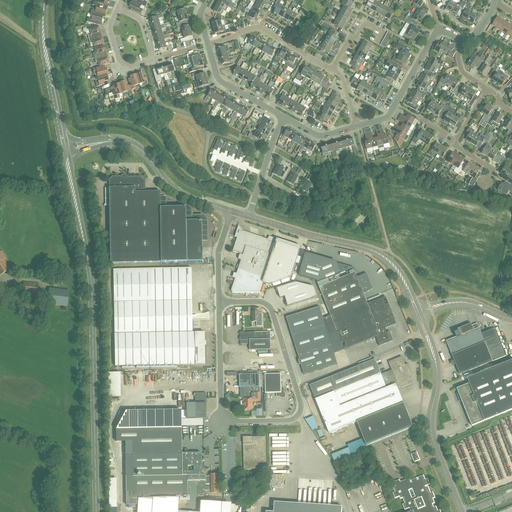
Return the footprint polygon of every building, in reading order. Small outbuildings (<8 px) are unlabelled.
[(263,7),(251,0),(250,1),(256,5),(254,8),(262,12),(264,10),(262,9),(263,7)] [(353,4),(344,0),(342,5),(344,6),(345,6),(353,11),(354,9),(351,7),(353,4)] [(369,0),(366,7),(369,9),(368,11),(370,12),(376,0),(377,1),(377,0),(374,0),(374,1),(372,0),(369,0)] [(376,2),(377,1),(376,0),(370,12),(371,13),(372,11),(375,12),(380,4),(376,2)] [(448,0),(447,1),(450,2),(446,9),(451,13),(456,4),(452,1),(453,0),(448,0)] [(456,4),(451,13),(457,16),(459,12),(461,14),(463,11),(466,4),(462,2),(462,3),(458,1),(458,0),(456,4)] [(466,4),(463,11),(465,12),(461,18),(467,21),(472,12),(474,8),(470,6),(471,4),(470,3),(470,1),(468,0),(466,4)] [(145,7),(137,3),(136,3),(133,1),(130,7),(132,8),(130,11),(141,16),(145,7)] [(219,1),(216,6),(224,11),(226,12),(229,7),(232,9),(233,7),(224,1),(223,4),(219,1)] [(274,7),(276,9),(274,13),(277,15),(276,17),(278,18),(284,6),(283,6),(279,4),(280,2),(277,1),(274,7)] [(380,4),(375,12),(379,14),(377,16),(379,17),(385,6),(386,6),(388,3),(386,2),(384,6),(380,4)] [(283,6),(284,6),(278,18),(279,19),(280,17),(284,18),(288,10),(285,8),(287,4),(285,3),(283,6)] [(424,10),(421,8),(414,4),(412,7),(416,9),(413,13),(415,15),(423,19),(426,14),(423,12),(424,10)] [(96,6),(96,10),(93,9),(91,10),(90,14),(93,15),(93,14),(99,16),(99,14),(101,13),(105,14),(105,12),(107,12),(106,10),(106,8),(101,7),(96,6)] [(224,11),(216,6),(213,11),(217,13),(215,17),(222,18),(225,19),(225,16),(222,16),(221,15),(224,11)] [(343,10),(341,9),(341,10),(352,17),(353,15),(351,14),(353,11),(345,6),(344,6),(343,10)] [(386,7),(386,6),(385,6),(379,17),(381,18),(382,16),(385,18),(389,9),(386,7)] [(262,12),(254,8),(253,11),(247,7),(246,9),(258,16),(259,14),(261,15),(262,12)] [(338,7),(337,9),(341,12),(339,15),(347,20),(349,17),(351,18),(352,17),(341,10),(341,9),(338,7)] [(179,17),(187,14),(185,9),(180,11),(179,8),(171,10),(172,13),(177,12),(179,17)] [(288,10),(284,18),(287,20),(285,22),(287,23),(293,12),(295,12),(296,9),(294,8),(292,12),(288,10)] [(258,16),(246,9),(245,11),(251,14),(249,17),(257,22),(258,19),(257,18),(258,16)] [(394,12),(389,9),(385,18),(388,19),(387,21),(389,22),(394,12)] [(293,12),(287,23),(289,24),(290,22),(293,24),(298,15),(294,13),(295,12),(293,12)] [(476,14),(472,12),(467,21),(473,24),(473,23),(476,24),(479,18),(480,19),(483,14),(482,13),(481,14),(477,12),(476,14)] [(93,14),(93,15),(92,18),(90,17),(87,19),(86,22),(95,24),(96,22),(97,21),(101,23),(102,21),(103,20),(102,19),(103,17),(99,16),(93,14)] [(187,14),(179,17),(180,22),(176,23),(177,26),(184,24),(183,21),(188,20),(187,14)] [(151,21),(150,22),(151,24),(159,22),(158,19),(163,17),(163,15),(159,16),(151,19),(151,21)] [(337,19),(336,18),(336,20),(347,26),(348,24),(346,23),(347,20),(339,15),(337,19)] [(408,15),(406,19),(412,22),(413,23),(414,20),(421,24),(423,19),(415,15),(414,17),(413,17),(410,16),(408,15)] [(495,32),(497,29),(503,20),(498,16),(492,25),(496,27),(495,29),(494,29),(491,34),(493,35),(494,32),(495,32)] [(222,18),(215,17),(216,22),(212,23),(214,29),(222,26),(221,21),(222,21),(222,18)] [(336,18),(333,17),(332,19),(336,21),(334,25),(342,30),(344,26),(346,28),(347,26),(336,20),(336,18)] [(503,20),(497,29),(501,31),(500,32),(499,32),(498,34),(500,36),(502,32),(508,23),(503,20)] [(511,27),(511,25),(508,23),(502,32),(506,34),(505,35),(504,35),(503,37),(505,39),(508,35),(511,27)] [(184,24),(177,26),(177,29),(182,28),(183,33),(192,31),(193,30),(192,27),(191,28),(190,26),(184,27),(184,24)] [(225,25),(222,26),(214,29),(215,34),(222,32),(223,35),(230,32),(229,29),(226,30),(225,25)] [(407,29),(417,35),(420,30),(412,26),(411,25),(410,27),(409,26),(407,29)] [(87,34),(89,39),(102,35),(100,30),(99,30),(98,27),(89,29),(87,30),(86,29),(85,28),(84,28),(83,29),(83,30),(83,31),(84,32),(86,33),(86,34),(87,34)] [(154,32),(153,32),(154,35),(162,32),(161,29),(163,29),(162,27),(154,29),(154,32)] [(338,40),(339,38),(337,37),(339,34),(331,29),(330,32),(326,30),(325,32),(326,33),(338,40)] [(417,35),(407,29),(403,37),(409,40),(410,37),(415,40),(417,35)] [(192,31),(183,33),(185,38),(180,40),(181,42),(188,41),(187,38),(193,36),(192,31)] [(338,40),(326,33),(325,34),(328,35),(326,39),(334,44),(336,41),(340,43),(342,40),(339,38),(338,40)] [(103,40),(102,35),(89,39),(90,44),(93,43),(94,47),(103,44),(102,40),(103,40)] [(157,42),(156,43),(157,45),(165,43),(164,40),(166,39),(165,37),(157,40),(157,42)] [(246,44),(245,47),(248,48),(250,45),(253,46),(257,38),(255,37),(254,38),(252,37),(248,45),(246,44)] [(257,38),(253,46),(256,48),(255,49),(257,50),(261,43),(259,41),(260,40),(257,38)] [(326,39),(323,44),(333,49),(332,51),(334,52),(336,49),(332,47),(334,44),(326,39)] [(360,43),(359,45),(371,51),(370,53),(373,54),(374,52),(370,50),(372,46),(364,41),(362,45),(360,43)] [(444,53),(449,44),(443,41),(442,44),(439,42),(435,50),(439,53),(440,51),(444,53)] [(255,49),(254,51),(257,53),(259,50),(262,52),(267,44),(264,42),(264,44),(261,43),(257,50),(255,49)] [(333,49),(323,44),(321,42),(320,43),(322,45),(320,49),(311,43),(310,46),(327,56),(330,50),(332,51),(333,49)] [(267,44),(262,52),(265,53),(265,54),(267,55),(271,48),(271,46),(269,45),(267,44)] [(400,55),(408,60),(411,55),(403,51),(405,47),(399,44),(397,47),(400,49),(399,50),(401,53),(400,55)] [(449,44),(444,53),(448,55),(447,56),(452,59),(456,52),(453,50),(455,47),(449,44)] [(371,51),(359,45),(359,47),(361,48),(359,51),(367,56),(369,52),(370,53),(371,51)] [(94,58),(107,54),(106,49),(105,50),(104,46),(94,49),(95,52),(93,53),(94,58)] [(265,54),(263,57),(267,59),(269,55),(272,57),(276,49),(274,48),(273,49),(271,48),(267,55),(265,54)] [(281,59),(283,60),(288,52),(285,51),(285,52),(282,51),(282,52),(279,50),(277,54),(273,61),(278,64),(281,59)] [(367,56),(359,51),(357,54),(355,53),(354,55),(365,61),(365,62),(368,64),(369,61),(365,59),(367,56)] [(288,52),(283,60),(286,62),(283,68),(285,69),(292,56),(290,55),(290,54),(288,52)] [(193,63),(202,61),(200,55),(194,57),(193,53),(187,55),(186,55),(187,60),(190,61),(192,61),(193,63)] [(108,59),(107,54),(94,58),(95,63),(98,62),(99,66),(109,63),(108,59)] [(480,64),(484,57),(479,54),(477,58),(473,56),(468,65),(474,69),(478,63),(480,64)] [(365,61),(354,55),(353,56),(355,57),(353,60),(362,65),(364,61),(365,62),(365,61)] [(408,60),(400,55),(398,58),(395,56),(392,61),(397,64),(399,61),(405,65),(408,60)] [(487,55),(486,57),(483,61),(486,63),(484,65),(480,72),(486,76),(490,69),(486,66),(491,58),(487,55)] [(295,67),(296,67),(299,61),(296,60),(297,58),(295,56),(294,58),(292,56),(285,69),(287,70),(288,67),(293,70),(295,67)] [(229,57),(220,60),(221,62),(222,62),(223,65),(228,63),(229,66),(235,64),(234,59),(229,61),(229,57)] [(428,64),(437,69),(439,65),(443,67),(445,65),(448,67),(449,65),(435,57),(434,60),(431,58),(428,64)] [(494,69),(496,66),(500,60),(498,58),(494,64),(493,64),(491,68),(494,69)] [(362,65),(353,60),(351,65),(353,67),(352,70),(357,73),(362,65)] [(391,72),(399,76),(402,71),(401,71),(402,68),(389,60),(386,65),(391,68),(390,71),(387,69),(387,70),(391,72)] [(202,61),(193,63),(193,66),(186,68),(188,73),(198,71),(197,68),(203,66),(202,61)] [(437,69),(428,64),(425,69),(428,71),(426,73),(435,78),(437,74),(435,73),(437,69)] [(169,74),(166,66),(164,67),(164,65),(161,66),(163,75),(164,76),(167,76),(167,75),(169,74)] [(246,67),(243,65),(241,68),(238,67),(233,75),(236,76),(236,75),(239,76),(243,68),(245,69),(246,67)] [(163,75),(161,66),(158,67),(159,68),(156,69),(157,72),(153,73),(156,82),(161,80),(160,75),(163,75)] [(305,79),(312,67),(310,66),(309,68),(306,67),(301,75),(305,77),(304,78),(305,79)] [(98,77),(107,74),(108,74),(106,68),(99,70),(98,67),(92,69),(94,74),(97,73),(98,77)] [(305,79),(304,78),(302,81),(304,82),(307,78),(310,80),(315,72),(312,70),(313,68),(312,67),(305,79)] [(243,68),(239,76),(241,77),(240,79),(243,80),(247,72),(244,70),(245,69),(243,68)] [(247,72),(243,80),(245,81),(246,80),(248,81),(252,74),(254,74),(255,72),(252,70),(250,74),(247,72)] [(503,74),(504,73),(499,70),(492,80),(493,81),(493,82),(493,83),(495,83),(496,83),(497,83),(503,74)] [(136,75),(139,84),(142,83),(143,86),(148,85),(147,79),(144,80),(142,73),(141,72),(139,73),(139,74),(136,75)] [(198,81),(207,79),(205,73),(199,75),(198,72),(192,74),(192,77),(196,76),(198,81)] [(318,74),(315,72),(310,80),(314,82),(314,83),(315,84),(321,73),(319,72),(318,74)] [(391,72),(389,75),(387,74),(386,74),(385,76),(384,75),(382,78),(389,82),(390,79),(396,82),(399,76),(391,72)] [(315,84),(314,83),(312,86),(314,88),(316,83),(320,86),(325,77),(321,76),(323,74),(321,73),(315,84)] [(435,78),(426,73),(425,76),(422,74),(419,80),(428,85),(430,81),(432,82),(435,78)] [(503,74),(497,83),(498,84),(498,85),(499,86),(500,86),(501,86),(502,86),(506,79),(508,80),(510,77),(504,73),(503,74)] [(107,74),(98,77),(97,77),(98,81),(95,81),(96,87),(102,85),(101,82),(108,80),(107,74)] [(253,76),(254,74),(252,74),(248,81),(250,82),(250,84),(252,85),(255,80),(257,77),(253,76)] [(139,84),(136,75),(133,75),(132,75),(131,75),(130,76),(132,83),(129,84),(130,87),(131,90),(136,88),(135,85),(139,84)] [(444,76),(441,80),(439,82),(437,86),(439,88),(441,86),(444,88),(445,86),(448,88),(449,86),(454,79),(448,75),(447,77),(444,76)] [(325,77),(320,86),(328,90),(331,84),(328,83),(329,80),(325,77)] [(362,82),(354,77),(351,83),(354,85),(352,87),(357,90),(362,82)] [(252,85),(250,88),(253,89),(254,88),(256,89),(260,81),(262,82),(263,80),(260,78),(258,82),(255,80),(252,85)] [(207,79),(198,81),(199,88),(195,89),(196,94),(204,91),(203,87),(209,85),(207,79)] [(459,82),(454,79),(449,86),(452,88),(450,92),(454,94),(453,96),(454,97),(455,96),(455,95),(458,90),(459,89),(456,88),(459,82)] [(362,82),(357,90),(360,92),(359,94),(361,95),(367,83),(368,84),(370,81),(368,80),(366,83),(362,81),(362,82)] [(428,85),(419,80),(416,86),(419,87),(417,89),(426,94),(428,90),(426,89),(428,85)] [(131,92),(131,90),(130,87),(127,88),(125,81),(119,83),(119,84),(122,93),(125,92),(126,95),(128,94),(129,96),(132,95),(131,92)] [(260,81),(256,89),(258,90),(258,92),(260,93),(264,85),(261,83),(262,82),(260,81)] [(264,85),(260,93),(262,94),(263,93),(265,94),(270,87),(271,88),(273,85),(269,83),(267,87),(264,85)] [(367,83),(361,95),(362,96),(363,94),(367,95),(371,87),(368,85),(368,84),(367,83)] [(110,100),(114,99),(115,99),(115,100),(116,101),(117,102),(118,102),(119,101),(120,100),(120,99),(119,98),(119,95),(122,94),(122,93),(119,84),(117,85),(116,84),(114,85),(113,86),(114,87),(115,91),(112,92),(112,93),(111,93),(108,94),(110,100)] [(174,92),(181,90),(179,84),(172,86),(174,92)] [(371,87),(367,95),(370,97),(368,99),(370,100),(376,89),(378,89),(379,86),(377,85),(375,89),(371,87)] [(270,98),(271,95),(274,96),(278,90),(272,86),(272,88),(271,88),(270,87),(265,94),(268,96),(267,97),(270,98)] [(455,95),(455,96),(460,99),(462,95),(465,98),(471,89),(465,86),(461,91),(458,90),(455,95)] [(384,93),(378,89),(376,89),(370,100),(372,101),(373,99),(376,101),(377,99),(380,100),(384,93)] [(413,90),(410,96),(419,101),(421,97),(423,98),(426,94),(417,89),(416,92),(413,90)] [(471,89),(465,98),(469,100),(466,103),(472,107),(475,100),(473,99),(476,93),(471,89)] [(207,97),(205,101),(207,102),(209,97),(212,99),(217,91),(214,90),(214,91),(211,90),(207,97)] [(281,93),(277,99),(280,100),(279,102),(281,103),(281,105),(283,106),(287,98),(285,96),(287,93),(284,91),(282,90),(281,93)] [(217,91),(212,99),(215,101),(215,102),(217,103),(221,95),(219,94),(219,93),(217,91)] [(340,94),(334,91),(333,94),(330,99),(338,104),(341,99),(338,97),(340,94)] [(215,102),(214,104),(217,106),(220,108),(222,104),(226,97),(224,95),(223,97),(221,95),(217,103),(215,102)] [(287,98),(283,106),(286,107),(286,106),(289,107),(293,100),(295,101),(296,98),(292,96),(291,100),(287,98)] [(419,101),(410,96),(407,102),(410,103),(408,106),(416,111),(419,106),(417,105),(419,101)] [(432,113),(437,105),(434,103),(436,101),(434,99),(434,98),(431,96),(427,102),(430,104),(427,110),(432,113)] [(222,104),(220,108),(223,110),(224,107),(226,108),(230,101),(228,99),(229,98),(226,97),(222,104)] [(328,103),(327,102),(326,103),(338,109),(339,108),(337,107),(338,104),(330,99),(328,103)] [(293,100),(289,107),(291,109),(290,110),(293,111),(297,103),(294,102),(295,101),(293,100)] [(324,100),(323,102),(327,105),(325,108),(333,113),(335,110),(337,111),(338,109),(326,103),(327,102),(324,100)] [(224,107),(223,110),(226,111),(228,108),(231,110),(236,102),(233,101),(233,102),(230,101),(226,108),(224,107)] [(236,102),(231,110),(234,111),(234,113),(235,114),(240,106),(237,105),(238,103),(236,102)] [(297,103),(293,111),(295,113),(296,111),(298,113),(302,105),(304,106),(305,104),(302,102),(300,105),(297,103)] [(437,105),(432,113),(438,117),(441,111),(444,113),(447,108),(448,107),(445,105),(442,103),(440,107),(437,105)] [(302,105),(298,113),(300,114),(299,115),(302,117),(307,109),(303,107),(304,106),(302,105)] [(492,117),(489,115),(492,109),(487,105),(482,113),(485,115),(482,119),(488,123),(492,117)] [(234,113),(232,115),(236,117),(238,113),(241,115),(245,107),(243,106),(242,107),(240,106),(235,114),(234,113)] [(448,123),(449,124),(454,116),(452,115),(455,111),(451,109),(452,108),(449,106),(448,107),(447,108),(444,113),(447,115),(444,120),(445,121),(444,122),(445,123),(446,123),(447,124),(448,123)] [(245,107),(241,115),(244,117),(241,121),(244,123),(245,119),(249,111),(247,110),(248,109),(245,107)] [(323,112),(322,111),(321,112),(332,119),(333,117),(331,116),(333,113),(325,108),(323,112)] [(318,110),(317,112),(321,114),(319,118),(318,117),(316,119),(323,123),(324,121),(328,123),(329,119),(331,120),(332,119),(321,112),(322,111),(318,110)] [(492,117),(488,123),(487,124),(492,126),(495,123),(498,125),(504,116),(500,114),(500,115),(498,113),(496,116),(493,114),(492,117)] [(401,114),(399,117),(412,125),(415,120),(408,115),(407,118),(401,114)] [(262,122),(270,127),(271,125),(270,124),(271,121),(264,117),(260,115),(259,117),(263,120),(262,122)] [(456,118),(454,116),(449,124),(455,127),(458,122),(461,124),(464,118),(458,115),(456,118)] [(412,125),(399,117),(398,120),(403,124),(402,126),(409,130),(412,125)] [(511,120),(510,120),(508,119),(504,127),(503,128),(506,130),(504,133),(510,136),(511,132),(511,120)] [(260,125),(259,125),(258,127),(266,131),(267,129),(268,129),(270,127),(262,122),(260,125)] [(259,125),(257,123),(255,127),(258,129),(257,132),(264,136),(266,134),(264,133),(266,131),(258,127),(259,125)] [(395,125),(394,128),(407,135),(409,130),(402,126),(401,128),(395,125)] [(471,143),(476,136),(473,134),(475,131),(469,127),(465,134),(469,136),(466,140),(467,141),(467,142),(470,144),(470,143),(471,143)] [(409,136),(407,135),(394,128),(392,131),(398,134),(396,136),(395,139),(400,147),(404,140),(405,141),(406,141),(409,136)] [(288,139),(293,131),(290,130),(290,131),(287,130),(283,137),(282,137),(281,140),(283,142),(285,137),(288,139)] [(383,130),(380,131),(384,145),(384,148),(393,146),(392,141),(389,142),(387,135),(385,136),(383,130)] [(423,142),(428,134),(422,130),(419,136),(416,134),(412,142),(416,144),(419,140),(423,142)] [(293,131),(288,139),(291,140),(291,142),(293,143),(297,135),(295,134),(295,132),(293,131)] [(486,138),(485,140),(488,142),(493,136),(492,135),(493,133),(490,131),(489,133),(486,138)] [(264,136),(257,132),(255,135),(250,132),(248,137),(256,142),(258,139),(260,140),(262,138),(263,139),(264,136)] [(372,133),(368,134),(372,148),(378,147),(376,138),(373,139),(372,133)] [(372,148),(368,134),(365,135),(367,141),(364,142),(362,142),(364,147),(366,146),(367,152),(368,153),(372,152),(373,151),(372,148)] [(428,134),(423,142),(426,144),(424,148),(429,150),(431,147),(432,144),(430,143),(433,137),(428,134)] [(291,142),(290,144),(293,146),(295,142),(298,144),(302,136),(300,135),(299,136),(297,135),(293,143),(291,142)] [(476,136),(471,143),(476,147),(479,142),(482,144),(485,140),(486,138),(481,135),(479,138),(476,136)] [(302,136),(298,144),(301,146),(300,147),(302,148),(306,140),(304,139),(305,138),(302,136)] [(349,137),(347,138),(349,147),(352,146),(354,151),(356,150),(355,146),(355,147),(352,138),(350,139),(349,137)] [(300,147),(299,149),(302,151),(304,148),(307,149),(312,141),(309,140),(308,142),(306,140),(302,148),(300,147)] [(312,141),(307,149),(310,151),(308,156),(310,157),(312,153),(316,146),(313,144),(314,143),(312,141)] [(431,147),(429,150),(427,154),(433,157),(435,154),(437,155),(442,147),(437,143),(433,149),(431,147)] [(487,157),(492,149),(490,147),(491,145),(488,144),(482,154),(487,157)] [(448,150),(442,147),(437,155),(440,157),(438,160),(443,163),(447,157),(444,156),(448,150)] [(492,149),(487,157),(493,160),(495,157),(501,160),(504,154),(498,151),(498,152),(492,149)] [(449,159),(447,157),(443,163),(442,165),(446,167),(447,167),(449,163),(453,165),(458,157),(453,153),(449,159)] [(464,160),(458,157),(453,165),(456,168),(454,172),(458,175),(463,168),(460,166),(464,160)] [(463,168),(458,175),(463,177),(464,175),(466,176),(467,174),(469,175),(474,167),(469,163),(465,169),(463,168)] [(284,168),(278,164),(273,173),(279,177),(284,168)] [(474,167),(469,175),(473,177),(470,182),(475,185),(479,177),(476,176),(480,170),(474,167)] [(511,184),(511,182),(511,176),(511,174),(511,171),(505,168),(501,174),(508,178),(506,181),(511,184)] [(292,172),(287,181),(294,185),(298,176),(292,172)] [(112,177),(109,180),(110,188),(109,188),(109,192),(109,229),(110,263),(186,262),(202,262),(202,242),(201,221),(186,221),(185,207),(160,208),(160,192),(145,192),(144,180),(141,177),(126,177),(126,175),(122,175),(122,177),(112,177)] [(313,184),(306,180),(301,189),(308,192),(313,184)] [(511,185),(509,184),(505,181),(503,184),(502,184),(498,190),(499,190),(506,195),(509,191),(511,192),(511,185)] [(292,277),(301,247),(269,237),(268,239),(240,230),(239,234),(238,233),(238,234),(237,236),(238,237),(233,251),(243,255),(243,256),(240,255),(239,259),(241,260),(231,291),(232,293),(259,293),(263,283),(269,285),(292,277)] [(0,275),(10,270),(4,260),(6,259),(2,251),(0,252),(0,275)] [(300,277),(317,282),(319,287),(330,314),(331,316),(328,317),(332,327),(334,333),(329,335),(332,345),(334,354),(345,350),(376,337),(379,346),(393,340),(389,331),(387,332),(385,328),(397,323),(385,296),(368,304),(366,299),(364,294),(368,292),(368,291),(373,289),(372,286),(366,273),(362,275),(357,277),(355,272),(330,283),(328,279),(340,274),(335,264),(329,262),(330,260),(324,259),(324,258),(324,259),(320,258),(320,257),(319,259),(307,255),(300,277)] [(114,302),(115,366),(205,365),(205,332),(195,333),(192,333),(183,333),(182,268),(152,269),(114,269),(114,302)] [(38,283),(24,282),(22,293),(37,295),(38,283)] [(286,304),(287,307),(317,297),(314,287),(295,283),(276,289),(277,292),(278,292),(280,298),(285,297),(287,303),(286,304)] [(69,291),(49,289),(47,304),(67,306),(69,291)] [(23,297),(10,296),(9,303),(22,305),(23,297)] [(320,307),(286,317),(293,339),(327,329),(332,327),(328,317),(324,319),(320,307)] [(257,326),(262,326),(262,313),(259,313),(259,314),(258,314),(258,311),(252,311),(252,322),(257,322),(257,326)] [(486,343),(481,334),(477,323),(468,327),(468,326),(463,328),(463,329),(458,331),(468,351),(486,343)] [(327,329),(293,339),(298,356),(300,360),(298,360),(300,365),(301,365),(304,375),(338,364),(334,354),(332,345),(329,335),(334,333),(332,327),(327,329)] [(487,343),(494,361),(506,356),(495,328),(481,334),(486,343),(487,343)] [(452,355),(453,356),(468,351),(458,331),(457,329),(454,331),(455,332),(454,333),(456,337),(446,341),(452,355)] [(270,332),(255,332),(243,332),(241,331),(240,334),(240,335),(241,344),(250,344),(250,350),(270,350),(270,332)] [(468,351),(453,356),(460,375),(492,361),(493,362),(494,361),(487,343),(486,343),(468,351)] [(375,359),(310,385),(329,433),(357,422),(366,446),(413,427),(398,388),(402,386),(402,387),(409,384),(408,380),(410,379),(408,375),(411,374),(407,365),(405,366),(402,358),(390,362),(393,370),(381,374),(375,359)] [(511,409),(511,360),(467,379),(469,384),(457,389),(460,396),(459,396),(460,399),(461,399),(472,426),(511,409)] [(119,373),(108,373),(108,393),(119,393),(119,373)] [(259,387),(260,387),(259,374),(240,375),(240,388),(244,388),(259,387)] [(285,398),(285,396),(285,395),(284,395),(284,387),(281,387),(281,374),(265,374),(266,393),(276,392),(277,397),(283,397),(284,398),(285,398)] [(244,388),(244,399),(243,399),(243,401),(244,401),(244,409),(252,409),(252,399),(260,399),(260,391),(259,391),(259,387),(244,388)] [(195,419),(206,418),(206,393),(195,393),(195,419)] [(318,428),(313,416),(305,420),(312,430),(318,428)] [(197,511),(197,496),(204,496),(204,492),(204,488),(202,478),(201,453),(188,453),(188,449),(184,449),(184,453),(182,453),(181,419),(176,420),(176,418),(166,418),(166,429),(116,430),(116,442),(131,441),(131,454),(125,454),(126,499),(126,505),(137,505),(136,511),(197,511)] [(204,433),(204,425),(183,426),(183,431),(188,431),(188,429),(192,429),(192,434),(204,433)] [(244,470),(267,469),(266,436),(243,437),(244,470)] [(334,461),(351,455),(349,448),(332,455),(334,461)] [(414,463),(421,460),(417,452),(411,454),(414,463)] [(211,493),(218,493),(218,474),(216,474),(211,475),(211,478),(202,478),(204,488),(204,492),(211,491),(211,493)] [(406,504),(403,505),(405,509),(410,508),(411,511),(440,511),(438,511),(436,507),(433,508),(432,504),(434,503),(432,499),(435,498),(433,493),(430,494),(428,487),(425,488),(425,486),(429,484),(427,479),(425,480),(423,476),(419,478),(419,480),(418,481),(417,479),(412,481),(413,483),(411,484),(409,479),(404,481),(400,482),(399,480),(395,482),(396,487),(394,488),(396,492),(394,493),(395,498),(400,496),(401,498),(403,497),(406,504)] [(266,511),(341,511),(342,507),(274,502),(273,511),(270,511),(266,511)]
